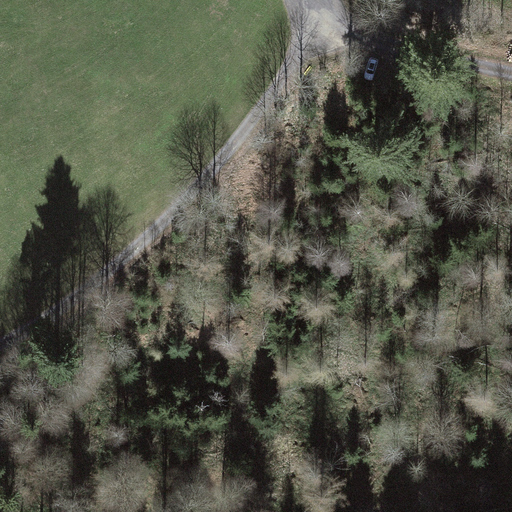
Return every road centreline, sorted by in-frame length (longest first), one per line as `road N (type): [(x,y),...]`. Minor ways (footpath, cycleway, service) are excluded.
road 1 (track): [(0,335),(155,222),(222,156),(289,69),(313,11)]
road 2 (unclassified): [(303,0),(362,38),(511,71)]
